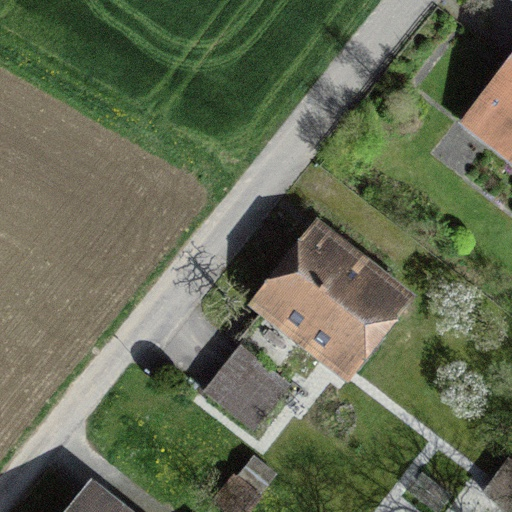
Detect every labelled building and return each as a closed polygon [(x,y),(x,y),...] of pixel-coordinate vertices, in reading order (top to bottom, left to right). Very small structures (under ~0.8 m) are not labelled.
[(511,78),(490,107),(511,123),(511,78)] [(397,306),(315,244),(265,309),(347,371),(397,306)] [(297,394),(244,359),(207,413),(260,449),(297,394)] [(237,476),(218,500),(232,511),(248,511),(262,496),(237,476)] [(115,511),(99,499),(88,511),(115,511)]
